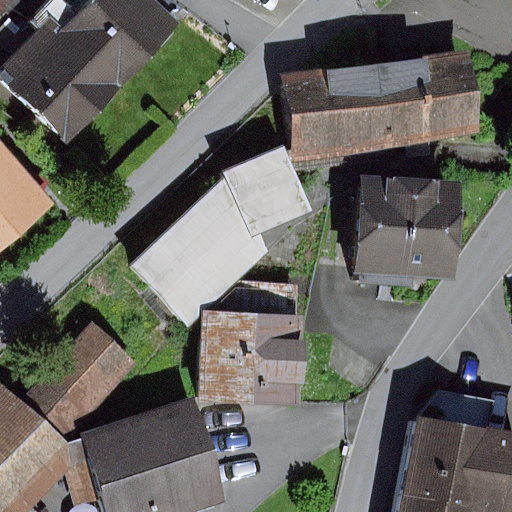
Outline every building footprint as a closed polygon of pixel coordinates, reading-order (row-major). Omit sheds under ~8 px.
[(0,0),(0,15),(9,0),(0,0)] [(132,0),(80,0),(4,78),(68,140),(169,36),(132,0)] [(466,51),(282,78),(294,157),(478,129),(466,51)] [(0,252),(54,207),(0,143),(0,252)] [(218,187),(128,273),(188,335),(271,255),(264,239),(317,215),(287,147),(219,177),(218,187)] [(461,180),(363,177),(361,276),(459,279),(461,180)] [(135,354),(90,311),(26,390),(0,372),(0,511),(20,511),(76,448),(65,433),(135,354)] [(210,400),(300,401),(301,316),(211,315),(210,400)] [(191,410),(85,438),(104,511),(204,511),(218,509),(191,410)] [(511,511),(511,430),(419,417),(405,511),(511,511)]
